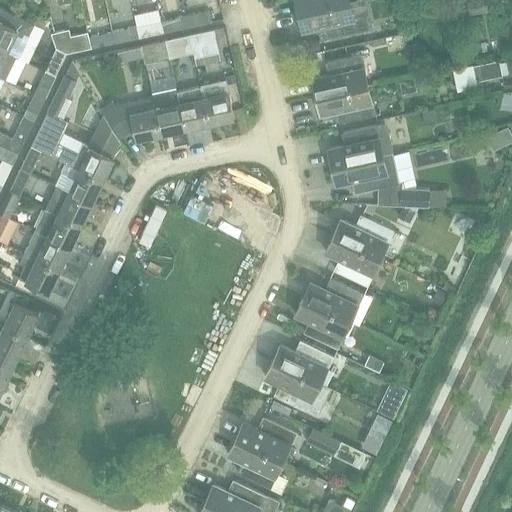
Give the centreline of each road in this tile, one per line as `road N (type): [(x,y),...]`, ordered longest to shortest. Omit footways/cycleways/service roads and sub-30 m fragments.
road 1 (residential): [(93,511),(21,477),(13,451),(132,204),(148,179),(168,169),(287,149)]
road 2 (residential): [(158,511),(296,223),(287,149)]
road 3 (tertiary): [(427,511),(511,332)]
road 4 (residential): [(287,149),(255,0)]
